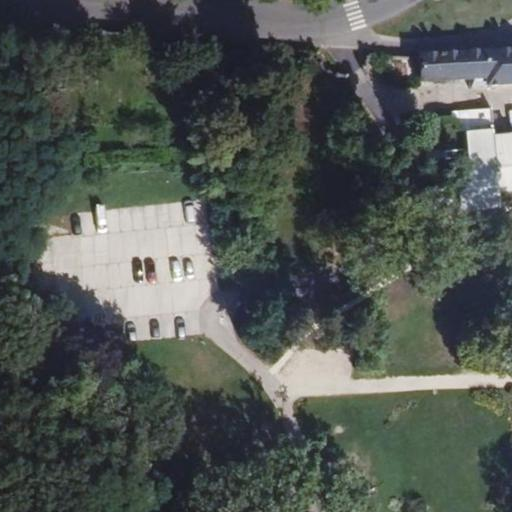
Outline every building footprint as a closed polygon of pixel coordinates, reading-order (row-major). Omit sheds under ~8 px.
[(511,52),(440,57),(416,58),(417,83),(436,82),(467,80),(467,91),(487,91),(487,87),(511,85),(511,52)] [(498,108),(458,113),(460,144),(466,143),(468,170),(469,185),(455,186),(457,213),(498,209),(497,194),(511,192),(511,135),(500,137),(498,108)] [(449,192),(450,213),(457,213),(455,186),(439,187),(449,192)] [(450,213),(449,192),(439,187),(422,189),(425,215),(450,213)] [(77,469),(95,488),(106,478),(102,474),(108,468),(95,453),(77,469)]
